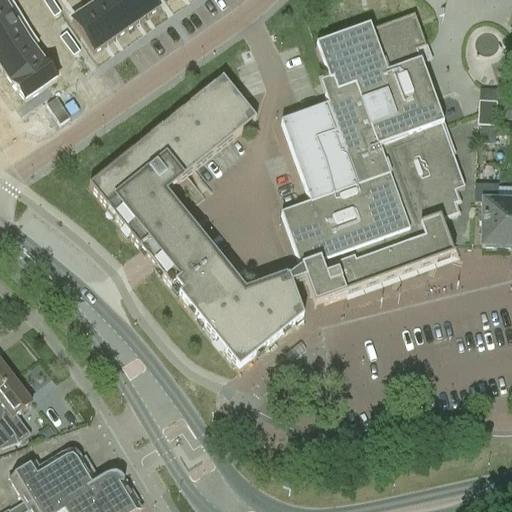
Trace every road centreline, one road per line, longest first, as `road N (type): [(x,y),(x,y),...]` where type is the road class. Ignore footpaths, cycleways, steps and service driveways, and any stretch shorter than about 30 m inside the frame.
road 1 (primary): [(271,511),(230,479),(98,305),(0,230)]
road 2 (primary): [(0,235),(99,347),(206,511)]
road 3 (residential): [(27,168),(263,0)]
road 4 (primary): [(511,477),(355,511)]
